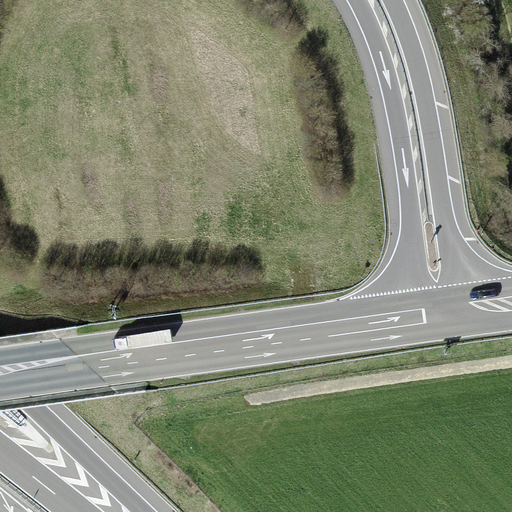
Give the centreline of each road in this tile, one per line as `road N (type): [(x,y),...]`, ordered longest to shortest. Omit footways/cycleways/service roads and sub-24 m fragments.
road 1 (primary): [(0,373),(416,315)]
road 2 (trunk): [(353,0),(389,98),(416,315)]
road 3 (motorway): [(457,309),(427,98),(396,0)]
road 4 (track): [(249,403),(511,361)]
road 5 (trunk): [(135,511),(0,370)]
